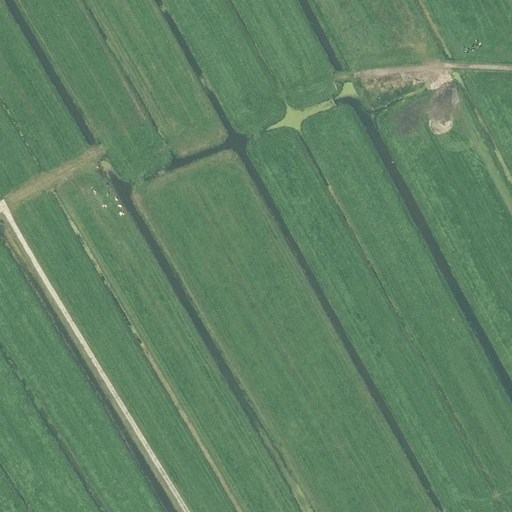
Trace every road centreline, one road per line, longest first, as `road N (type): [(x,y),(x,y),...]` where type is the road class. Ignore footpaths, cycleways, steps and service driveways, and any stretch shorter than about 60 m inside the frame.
road 1 (track): [(190,511),(0,206)]
road 2 (track): [(272,98),(353,75),(511,68)]
